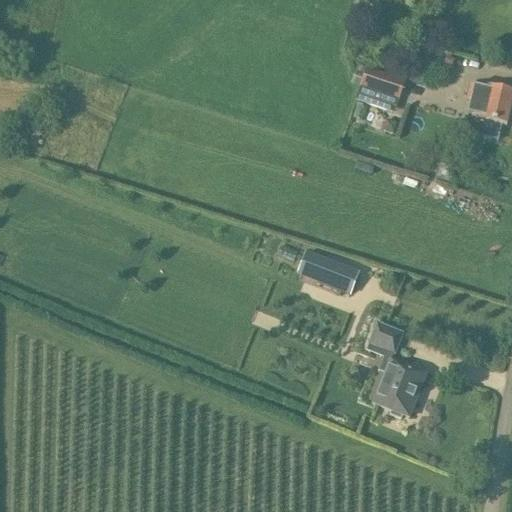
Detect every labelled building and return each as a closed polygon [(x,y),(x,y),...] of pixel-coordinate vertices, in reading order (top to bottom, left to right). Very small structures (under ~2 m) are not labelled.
[(405,82),(404,82),(367,69),(361,86),(398,99),(404,82),(405,82)] [(467,99),(475,102),(471,119),(506,128),(511,104),(511,94),(470,84),(467,99)] [(326,261),(317,285),(350,297),(359,274),(326,261)] [(376,325),(368,345),(394,355),(402,335),(376,325)] [(390,362),(373,405),(390,413),(389,417),(400,421),(402,417),(408,419),(425,375),(390,362)]
